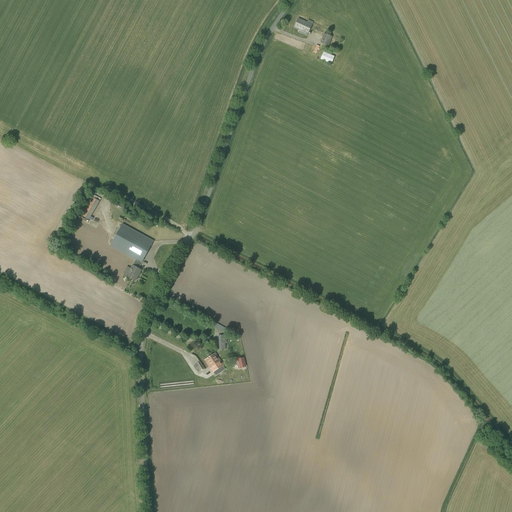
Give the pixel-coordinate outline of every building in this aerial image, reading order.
[(307,22),(298,18),(294,27),(299,29),(298,32),(307,36),(308,34),(312,25),(313,22),(308,20),(307,22)] [(329,46),(332,37),(324,34),(321,43),(329,46)] [(323,52),(320,59),(331,64),(334,56),(323,52)] [(89,219),(100,201),(99,201),(101,199),(94,194),(82,215),(89,219)] [(139,269),(154,241),(122,223),(110,246),(135,260),(132,265),(126,276),(135,281),(141,270),(139,269)] [(219,350),(227,349),(226,337),(219,337),(219,350)] [(216,362),(220,360),(215,353),(205,360),(209,367),(208,366),(213,363),(214,365),(216,363),(216,362)] [(240,368),(246,366),(244,357),(238,358),(240,368)] [(209,367),(210,369),(213,373),(224,365),(221,361),(220,361),(220,360),(216,362),(216,363),(214,365),(213,363),(208,366),(209,367)]
